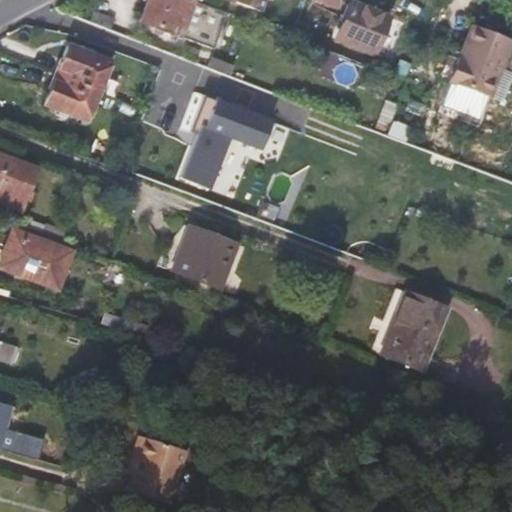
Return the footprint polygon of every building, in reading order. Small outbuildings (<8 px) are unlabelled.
[(226,11),(195,0),(146,0),(139,21),(213,47),(226,11)] [(227,0),(258,12),(262,0),(227,0)] [(374,56),(389,20),(354,5),(339,42),(374,56)] [(511,39),(475,25),(452,82),(493,98),(511,48),(511,39)] [(66,45),(58,69),(98,85),(107,60),(66,45)] [(98,85),(58,69),(45,103),(86,119),(98,85)] [(263,147),(273,120),(205,94),(195,122),(201,124),(198,133),(181,176),(212,188),(232,136),(263,147)] [(201,124),(195,122),(191,131),(198,133),(201,124)] [(0,153),(0,202),(17,210),(33,168),(0,153)] [(189,226),(178,252),(167,248),(160,263),(219,287),(236,243),(189,226)] [(11,229),(0,259),(0,265),(56,287),(69,251),(11,229)] [(405,290),(391,326),(395,327),(385,354),(421,368),(445,307),(405,290)] [(17,346),(0,340),(0,360),(11,364),(17,346)] [(0,438),(10,405),(0,401),(0,438)] [(144,434),(139,453),(144,454),(140,470),(134,488),(173,500),(189,449),(144,434)] [(134,468),(140,470),(144,454),(139,453),(134,468)]
